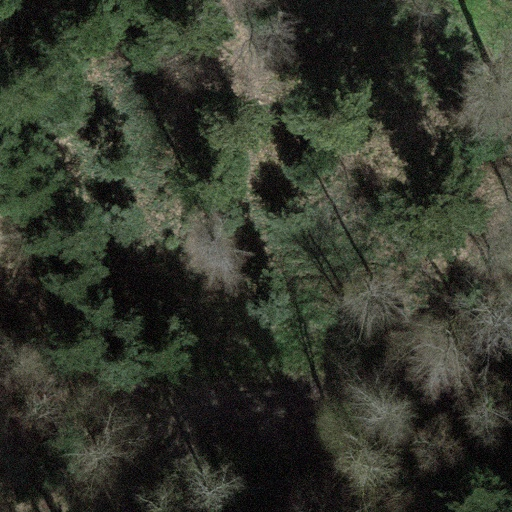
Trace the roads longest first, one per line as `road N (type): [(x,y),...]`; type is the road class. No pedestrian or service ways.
road 1 (track): [(511,261),(333,341),(266,359),(127,375),(0,363)]
road 2 (track): [(248,362),(189,437),(151,466),(110,488),(25,511)]
